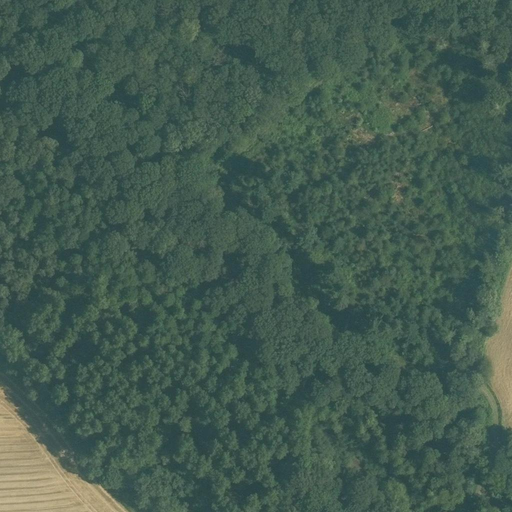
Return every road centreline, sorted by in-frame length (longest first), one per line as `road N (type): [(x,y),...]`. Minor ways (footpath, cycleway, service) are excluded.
road 1 (track): [(491,444),(501,410),(480,384),(397,365),(345,336),(22,0)]
road 2 (track): [(204,190),(419,0)]
